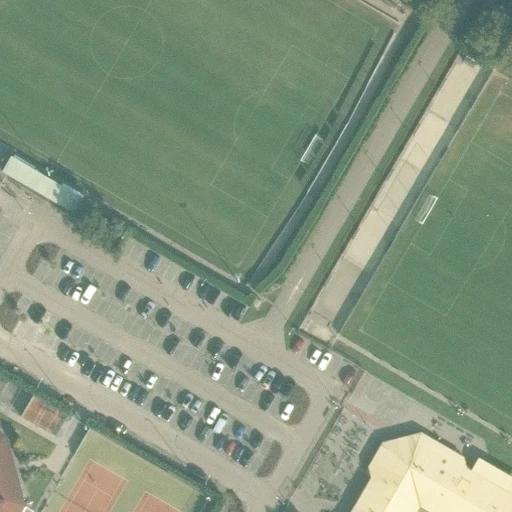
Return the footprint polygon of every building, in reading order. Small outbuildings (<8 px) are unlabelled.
[(24,169),(95,213),(103,200),(32,156),(24,169)] [(53,278),(47,287),(57,293),(54,298),(76,312),(85,297),(53,278)] [(257,298),(253,304),(259,308),(262,302),(257,298)] [(47,397),(39,418),(69,430),(77,410),(47,397)] [(0,511),(21,511),(24,507),(6,438),(0,434),(0,511)] [(511,511),(511,499),(461,469),(458,459),(416,434),(384,442),(377,444),(363,468),(366,479),(350,506),(354,509),(352,511),(411,511),(414,507),(422,511),(511,511)]
